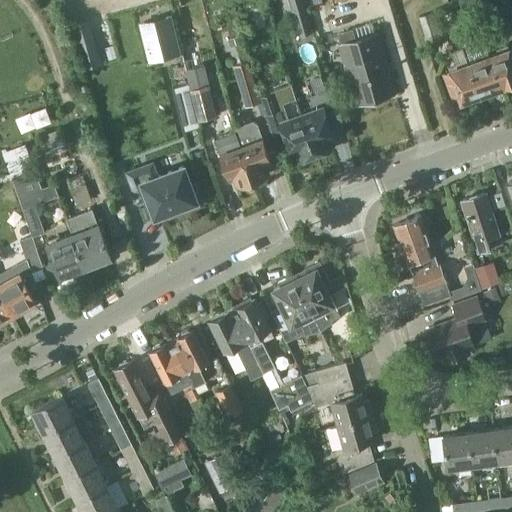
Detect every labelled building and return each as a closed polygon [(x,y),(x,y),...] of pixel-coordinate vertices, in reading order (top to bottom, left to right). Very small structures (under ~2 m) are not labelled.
[(304,8),(293,11),(300,35),(311,32),(304,8)] [(433,13),(420,16),(429,47),(441,43),(433,13)] [(170,16),(141,23),(145,41),(150,60),(179,53),(174,33),(170,16)] [(491,27),(480,31),(485,44),(486,43),(495,40),(491,27)] [(378,33),(356,39),(353,28),(338,32),(341,43),(339,44),(357,106),(396,94),(378,33)] [(501,87),(490,55),(486,43),(485,44),(480,31),(460,38),(463,47),(465,52),(464,52),(479,95),(490,91),(493,93),(498,91),(499,88),(501,87)] [(260,102),(254,80),(249,61),(242,36),(229,39),(236,65),(233,65),(245,106),(260,102)] [(78,44),(85,69),(97,65),(90,41),(78,44)] [(452,51),(457,67),(447,70),(458,102),(479,95),(464,52),(465,52),(463,47),(452,51)] [(511,47),(490,55),(501,87),(511,83),(511,47)] [(205,65),(186,69),(189,82),(189,84),(198,120),(217,116),(205,65)] [(189,83),(173,87),(184,130),(200,126),(198,120),(189,84),(189,82),(189,83)] [(291,118),(289,119),(283,103),(294,99),(289,84),(272,90),(273,93),(279,111),(267,116),(274,135),(283,132),(292,154),(297,153),(299,160),(314,155),(301,116),(292,119),(291,118)] [(267,116),(279,111),(273,93),(261,98),(267,116)] [(301,116),(314,155),(331,148),(329,141),(334,139),(322,107),(310,112),(310,113),(301,116)] [(253,121),(236,128),(240,146),(252,179),(269,173),(267,168),(273,165),(258,125),(253,121)] [(234,128),(237,135),(218,142),(219,146),(217,147),(229,181),(235,179),(237,185),(252,179),(240,146),(236,128),(234,128)] [(203,151),(197,152),(199,160),(205,158),(203,151)] [(184,166),(132,185),(138,201),(147,198),(154,217),(185,205),(187,210),(203,204),(196,184),(191,185),(184,166)] [(36,203),(35,205),(59,195),(54,183),(42,188),(34,169),(11,177),(22,208),(36,203)] [(490,194),(494,208),(505,204),(501,191),(490,194)] [(485,193),(463,200),(480,253),(491,250),(488,239),(498,236),(485,193)] [(36,203),(22,208),(32,236),(32,237),(44,232),(35,205),(36,203)] [(92,209),(69,218),(74,232),(87,265),(111,256),(94,215),(92,209)] [(406,263),(417,259),(422,271),(412,275),(423,305),(450,294),(440,264),(437,265),(419,215),(393,225),(406,263)] [(74,232),(47,243),(60,276),(87,265),(74,232)] [(32,237),(32,236),(21,240),(27,261),(0,275),(0,289),(13,313),(34,302),(28,291),(37,287),(31,270),(41,266),(32,237)] [(304,274),(295,279),(294,279),(319,329),(330,321),(339,317),(340,317),(324,282),(328,279),(319,262),(302,270),(304,274)] [(494,262),(474,268),(481,288),(501,282),(494,262)] [(50,263),(43,266),(48,279),(55,277),(50,263)] [(294,279),(295,279),(293,275),(278,283),(280,286),(273,290),(283,310),(273,316),(286,342),(287,342),(287,341),(306,331),(319,329),(294,279)] [(489,305),(501,300),(496,286),(484,291),(489,305)] [(0,319),(13,313),(0,289),(0,319)] [(241,306),(231,311),(246,342),(248,341),(264,373),(275,367),(263,341),(260,335),(268,331),(253,300),(252,300),(251,297),(240,302),(241,306)] [(445,362),(469,353),(467,348),(474,345),(469,331),(472,326),(486,321),(477,297),(454,305),(459,319),(426,330),(436,359),(443,356),(445,362)] [(213,320),(210,321),(226,352),(236,347),(252,379),(261,374),(264,373),(248,341),(246,342),(231,311),(224,314),(222,311),(211,317),(213,320)] [(173,339),(171,340),(191,379),(193,383),(195,387),(195,386),(206,381),(198,364),(207,359),(192,329),(190,330),(187,330),(182,333),(181,335),(173,339)] [(153,349),(150,350),(165,381),(172,393),(193,383),(191,379),(171,340),(163,344),(161,343),(154,347),(153,349)] [(119,365),(114,368),(137,415),(152,408),(168,440),(169,442),(174,452),(175,454),(188,448),(181,434),(180,434),(161,395),(152,399),(149,395),(150,394),(132,359),(129,360),(127,360),(120,363),(119,365)] [(345,363),(316,371),(320,383),(339,378),(349,375),(345,363)] [(93,368),(85,372),(90,382),(98,378),(93,368)] [(316,370),(302,375),(307,386),(320,383),(316,371),(316,370)] [(279,386),(280,387),(272,391),(282,413),(290,408),(291,410),(313,399),(313,397),(307,386),(302,375),(279,386)] [(98,403),(109,398),(99,378),(88,384),(98,403)] [(337,425),(369,416),(368,414),(373,413),(369,400),(364,401),(362,393),(352,396),(350,387),(342,389),(339,378),(320,383),(307,386),(313,397),(313,399),(315,406),(331,402),(337,424),(337,425)] [(243,407),(232,383),(215,391),(226,415),(243,407)] [(42,431),(72,416),(61,394),(31,409),(42,431)] [(120,420),(109,398),(98,403),(109,426),(120,420)] [(72,416),(42,431),(53,454),(83,439),(72,416)] [(337,425),(344,449),(339,458),(343,473),(371,461),(365,442),(375,440),(373,432),(378,431),(374,417),(369,418),(369,416),(337,425)] [(131,443),(120,420),(109,426),(120,448),(131,443)] [(511,426),(492,429),(496,462),(511,460),(511,426)] [(496,462),(492,429),(467,433),(472,466),(496,462)] [(472,466),(467,433),(442,436),(447,469),(472,466)] [(83,439),(53,454),(64,476),(94,461),(83,439)] [(142,465),(131,443),(120,448),(131,471),(142,465)] [(254,450),(238,459),(248,478),(264,469),(254,450)] [(219,493),(220,492),(222,491),(238,484),(240,483),(240,482),(225,452),(205,462),(219,492),(219,493)] [(154,472),(163,488),(181,479),(192,474),(184,458),(173,463),(154,472)] [(106,483),(94,461),(64,476),(75,498),(106,483)] [(374,463),(349,474),(357,493),(382,483),(374,463)] [(154,490),(142,465),(131,471),(136,479),(139,487),(143,495),(154,490)] [(271,511),(285,494),(259,475),(231,511),(271,511)] [(136,479),(130,482),(133,490),(139,487),(136,479)] [(103,511),(117,506),(106,483),(75,498),(82,511),(103,511)] [(174,511),(166,494),(155,499),(161,511),(174,511)] [(486,509),(502,506),(501,496),(485,498),(486,509)] [(461,511),(477,510),(476,499),(460,501),(461,511)] [(443,511),(454,511),(453,506),(452,503),(440,504),(443,511)]
